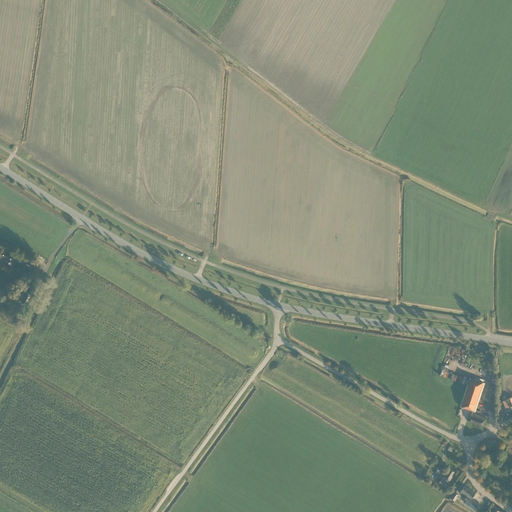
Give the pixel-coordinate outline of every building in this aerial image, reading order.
[(4,251),(1,256),(5,258),(3,262),(11,266),(15,257),(4,251)] [(31,295),(24,292),(21,299),(23,300),(22,303),(26,305),(31,295)] [(12,316),(14,318),(17,319),(21,312),(18,310),(15,315),(13,314),(12,316)] [(469,421),(483,426),(485,418),(474,414),(485,383),(470,378),(460,406),(473,410),(472,413),(471,413),(469,421)] [(452,476),(454,471),(450,468),(443,479),(441,479),(438,477),(436,479),(440,481),(438,483),(445,487),(448,483),(448,482),(449,480),(450,480),(452,476)] [(460,492),(464,495),(469,489),(465,485),(460,492)] [(469,489),(464,495),(466,497),(465,499),(467,500),(465,503),(475,510),(479,504),(472,498),(475,493),(469,489)] [(455,501),(459,495),(455,493),(453,496),(451,495),(450,498),(455,501)]
